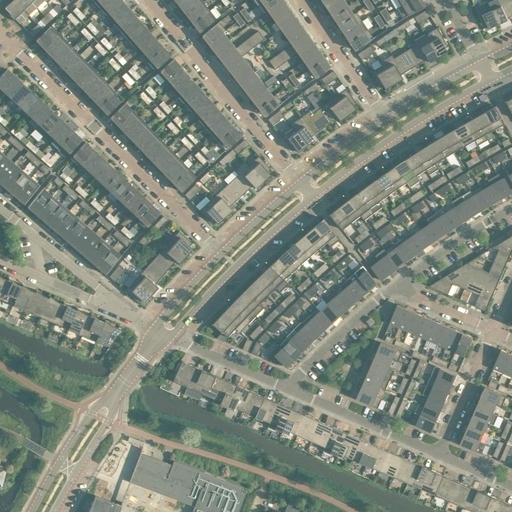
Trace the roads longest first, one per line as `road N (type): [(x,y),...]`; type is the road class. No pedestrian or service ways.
road 1 (residential): [(222,250),(0,33)]
road 2 (residential): [(300,181),(148,0)]
road 3 (tertiary): [(314,199),(393,138),(491,79)]
road 4 (tertiary): [(156,337),(178,333),(314,199)]
road 5 (residential): [(439,454),(288,387)]
road 6 (residential): [(118,307),(0,206)]
road 7 (residential): [(288,387),(396,286)]
road 8 (residential): [(382,120),(298,0)]
road 9 (residential): [(288,387),(156,337)]
road 10 (residential): [(396,286),(511,206)]
road 11 (residential): [(439,454),(495,330)]
road 12 (residential): [(118,307),(0,257)]
